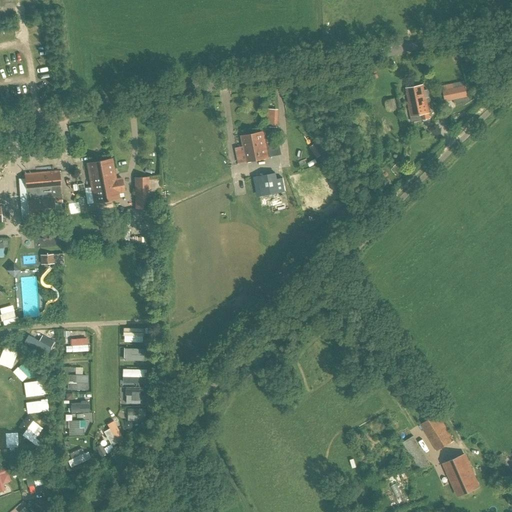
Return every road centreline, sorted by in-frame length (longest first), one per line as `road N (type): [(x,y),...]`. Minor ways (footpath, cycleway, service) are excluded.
road 1 (unclassified): [(81,511),(511,83)]
road 2 (secondary): [(0,126),(511,25)]
